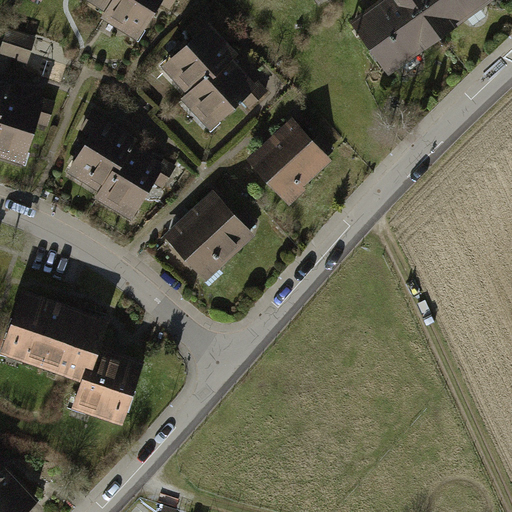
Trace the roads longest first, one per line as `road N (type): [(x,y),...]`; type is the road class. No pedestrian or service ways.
road 1 (residential): [(231,363),(381,192),(511,67)]
road 2 (track): [(374,205),(511,506)]
road 3 (residential): [(0,214),(135,280),(231,363)]
road 4 (residential): [(95,511),(231,363)]
